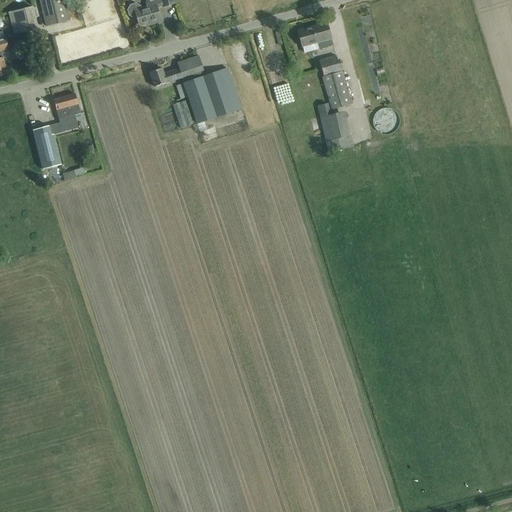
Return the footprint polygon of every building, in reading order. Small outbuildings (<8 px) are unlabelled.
[(39,0),(44,16),(46,26),(70,20),(68,11),(65,0),(39,0)] [(133,18),(137,17),(139,26),(147,23),(152,21),(153,24),(161,21),(154,0),(153,0),(145,3),(146,7),(141,8),(140,5),(135,3),(129,5),(127,10),(128,15),(133,18)] [(8,11),(14,34),(38,28),(32,5),(8,11)] [(297,31),(301,46),(316,42),(318,49),(332,45),(329,32),(326,22),(297,31)] [(317,60),(312,61),(315,72),(322,70),(323,75),(322,76),(329,103),(331,109),(351,104),(342,71),(340,72),(335,55),(317,60)] [(198,56),(177,63),(179,68),(181,77),(203,70),(198,56)] [(162,68),(149,72),(154,86),(181,77),(179,68),(164,73),(162,68)] [(184,83),(197,123),(241,108),(227,68),(184,83)] [(75,93),(53,99),(60,123),(33,130),(43,169),(60,164),(52,133),(77,127),(74,114),(80,113),(75,93)] [(185,101),(172,105),(180,128),(193,124),(185,101)] [(328,103),(316,106),(327,153),(353,147),(344,111),(330,114),(328,103)] [(64,173),(62,174),(64,181),(66,180),(71,179),(75,178),(74,171),(70,172),(64,173)]
